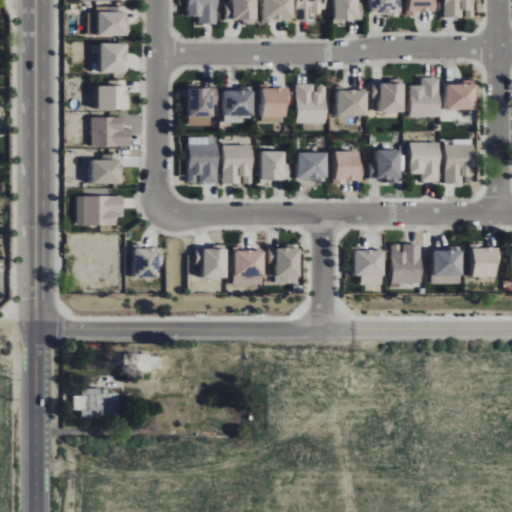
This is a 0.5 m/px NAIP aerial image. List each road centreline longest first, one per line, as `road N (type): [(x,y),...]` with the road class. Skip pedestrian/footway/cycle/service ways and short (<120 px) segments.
road 1 (tertiary): [(35,0),(34,511)]
road 2 (residential): [(511,48),(157,55)]
road 3 (residential): [(160,211),(511,214)]
road 4 (residential): [(360,329),(34,329)]
road 5 (residential): [(497,0),(497,214)]
road 6 (residential): [(157,0),(160,211)]
road 7 (residential): [(511,329),(360,329)]
